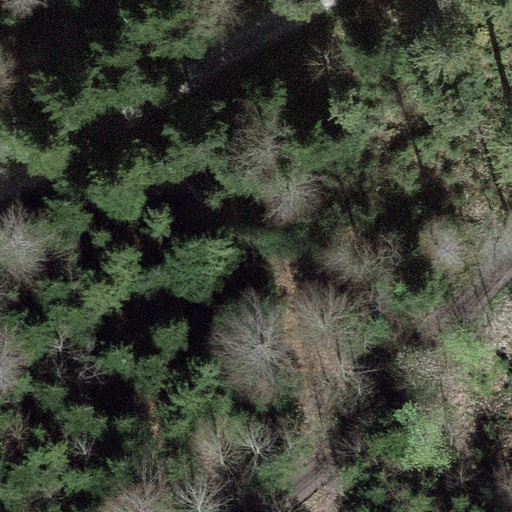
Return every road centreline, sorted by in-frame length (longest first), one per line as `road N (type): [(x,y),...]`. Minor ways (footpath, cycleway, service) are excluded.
road 1 (track): [(0,187),(321,0)]
road 2 (track): [(511,254),(305,466),(249,511)]
